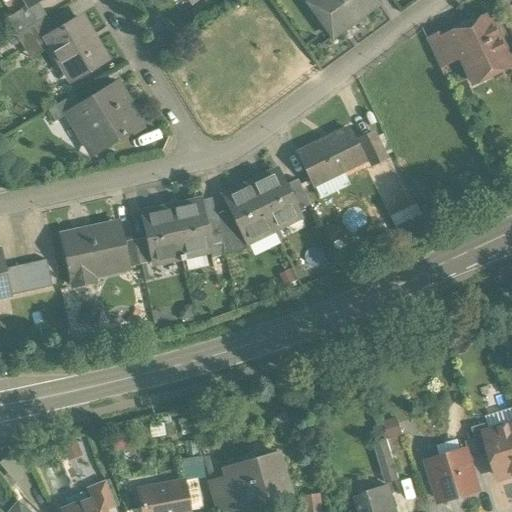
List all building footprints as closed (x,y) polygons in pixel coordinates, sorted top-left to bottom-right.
[(308,0),(304,3),(329,37),(374,4),(371,0),(308,0)] [(25,7),(24,5),(3,18),(14,36),(45,17),(35,1),(25,7)] [(511,58),(491,14),(451,33),(449,30),(428,39),(441,66),(464,56),(469,67),(483,61),(490,76),(511,65),(511,58)] [(45,17),(14,36),(23,51),(44,38),(44,37),(53,32),(45,17)] [(101,60),(75,18),(53,32),(44,37),(44,38),(69,79),(101,60)] [(114,82),(100,90),(101,92),(87,101),(86,99),(77,104),(67,111),(67,112),(91,152),(139,123),(114,82)] [(71,95),(45,110),(52,122),(67,112),(67,111),(77,104),(71,95)] [(342,129),(294,154),(310,186),(358,161),(342,129)] [(381,158),(368,134),(355,141),(368,165),(381,158)] [(275,172),(248,186),(269,228),(295,215),(294,212),(281,186),(275,172)] [(306,205),(294,179),(281,186),(294,212),(306,205)] [(248,186),(221,199),(226,209),(241,242),(242,242),(269,228),(248,186)] [(196,204),(168,210),(179,257),(207,251),(206,246),(200,223),(196,204)] [(241,242),(226,209),(212,215),(213,220),(219,243),(221,256),(235,253),(245,248),(242,242),(241,242)] [(168,210),(139,217),(143,239),(149,263),(179,257),(168,210)] [(213,220),(200,223),(206,246),(219,243),(213,220)] [(115,224),(58,236),(70,286),(91,282),(90,277),(125,269),(119,243),(115,224)] [(143,239),(132,241),(138,266),(149,263),(143,239)] [(132,240),(119,243),(125,269),(138,266),(132,241),(132,240)] [(0,296),(8,295),(2,268),(0,257),(0,296)] [(43,259),(2,268),(8,295),(49,286),(43,259)] [(401,415),(386,418),(390,436),(405,433),(401,415)] [(489,423),(472,428),(481,456),(493,453),(487,433),(492,432),(489,423)] [(511,425),(492,432),(487,433),(493,453),(500,478),(511,474),(511,425)] [(388,440),(376,444),(387,483),(400,479),(388,440)] [(0,457),(0,460),(11,475),(26,464),(13,447),(0,457)] [(182,476),(204,472),(200,453),(178,456),(182,476)] [(274,454),(235,465),(238,473),(222,478),(229,504),(230,508),(257,501),(255,496),(283,488),(274,454)] [(468,454),(441,462),(439,456),(426,460),(431,474),(435,473),(444,502),(479,491),(468,454)] [(222,478),(207,482),(214,508),(229,504),(222,478)] [(193,479),(180,482),(185,508),(198,505),(193,479)] [(111,505),(101,480),(89,485),(94,497),(94,496),(99,509),(111,505)] [(180,482),(133,490),(138,511),(185,511),(185,508),(180,482)] [(398,511),(390,487),(351,499),(354,511),(398,511)] [(94,497),(60,510),(60,511),(100,511),(99,509),(94,496),(94,497)] [(27,511),(14,501),(4,511),(27,511)]
